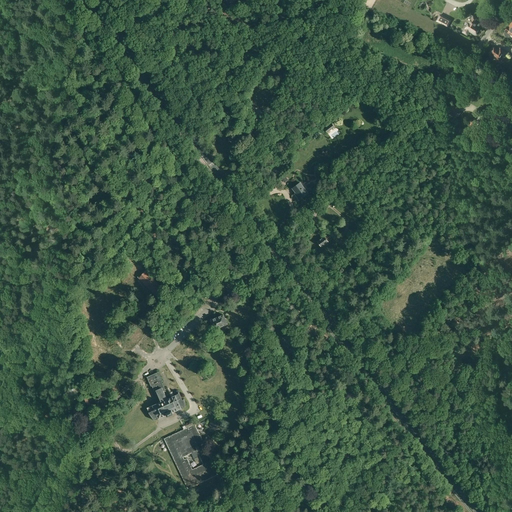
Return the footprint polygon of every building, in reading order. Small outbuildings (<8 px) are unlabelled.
[(448,28),(452,21),(440,14),(436,21),(448,28)] [(471,20),(465,29),(462,33),(467,36),(470,32),(475,35),(479,29),(475,27),(477,23),(476,22),(478,19),(473,15),(472,16),(471,15),(469,19),(471,20)] [(498,61),(501,56),(503,58),(507,53),(505,51),(502,49),(500,51),(498,49),(498,50),(494,48),(492,51),(491,51),(490,53),(490,54),(495,57),(494,58),(498,61)] [(461,113),(458,111),(459,109),(453,106),(449,114),(455,117),(456,115),(459,116),(461,113)] [(483,115),(479,124),(486,127),(490,118),(483,115)] [(332,123),(325,129),(327,133),(335,127),(332,123)] [(258,129),(254,133),(259,139),(263,136),(258,129)] [(229,137),(232,141),(235,145),(244,139),(240,134),(238,136),(235,132),(229,137)] [(281,162),(276,166),(281,172),(286,167),(281,162)] [(308,193),(300,182),(292,188),(301,199),(308,193)] [(326,235),(324,236),(318,241),(322,246),(328,242),(332,239),(330,236),(328,237),(326,235)] [(145,270),(138,277),(156,296),(159,293),(160,295),(162,293),(161,291),(163,288),(158,283),(145,270)] [(223,314),(211,320),(216,331),(224,328),(228,326),(227,323),(225,318),(223,314)] [(288,339),(287,339),(285,337),(279,342),(287,353),(292,350),(294,348),(292,346),(293,345),(288,339)] [(167,398),(164,391),(166,390),(162,381),(163,381),(159,372),(144,379),(148,386),(151,385),(152,386),(153,388),(148,390),(151,396),(156,394),(158,394),(161,401),(152,405),(158,419),(182,408),(176,395),(167,398)] [(65,393),(68,398),(79,393),(77,387),(65,393)] [(95,401),(100,406),(109,397),(104,392),(95,401)] [(87,395),(81,399),(85,407),(91,405),(92,404),(89,400),(87,395)] [(74,417),(83,412),(80,407),(72,411),(74,417)] [(218,420),(212,420),(211,422),(210,424),(212,429),(218,429),(221,424),(218,420)] [(164,439),(168,447),(169,450),(176,465),(186,486),(188,489),(219,474),(212,461),(208,452),(202,439),(202,438),(200,435),(198,429),(195,424),(194,424),(192,426),(190,426),(189,427),(186,428),(185,429),(183,429),(170,436),(167,437),(164,439)]
